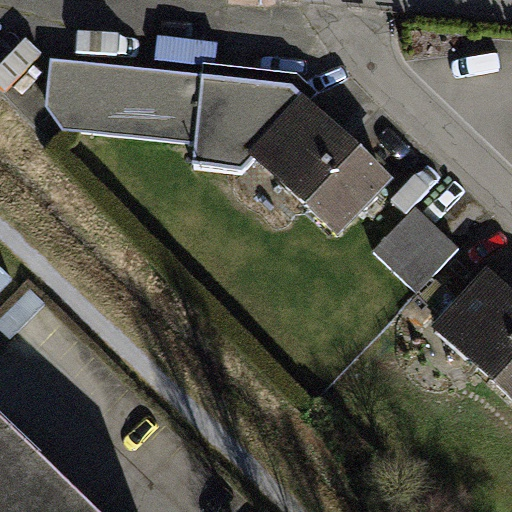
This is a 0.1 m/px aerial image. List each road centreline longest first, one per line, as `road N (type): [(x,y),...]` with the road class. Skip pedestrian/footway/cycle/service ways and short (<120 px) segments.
road 1 (track): [(0,230),(292,511)]
road 2 (residential): [(511,196),(361,53)]
